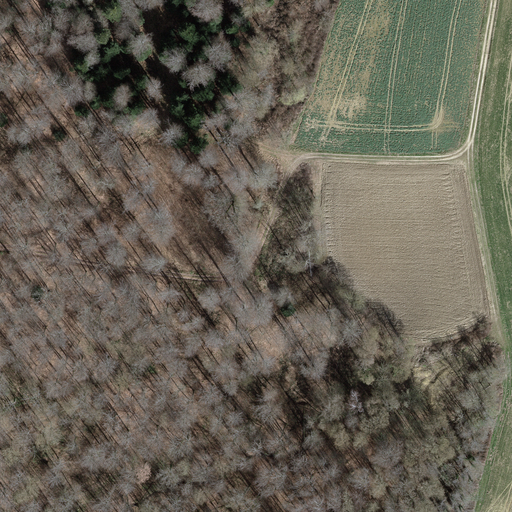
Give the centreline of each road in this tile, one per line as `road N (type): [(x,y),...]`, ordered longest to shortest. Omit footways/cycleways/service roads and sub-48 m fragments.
road 1 (track): [(470,142),(451,156),(297,158),(264,248),(246,274),(0,254)]
road 2 (track): [(470,142),(506,363),(470,511)]
road 3 (track): [(297,158),(216,130),(180,106),(153,39)]
road 4 (track): [(494,0),(470,142)]
